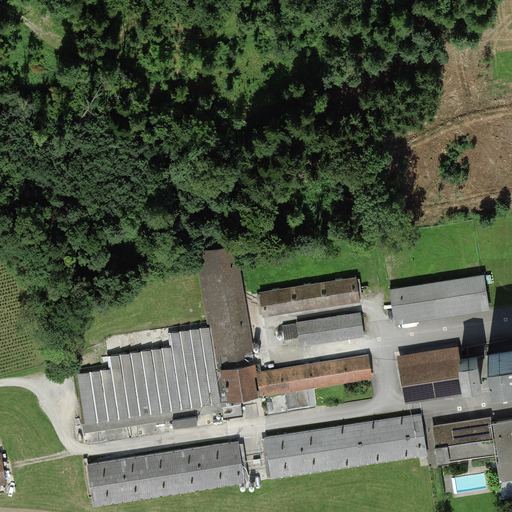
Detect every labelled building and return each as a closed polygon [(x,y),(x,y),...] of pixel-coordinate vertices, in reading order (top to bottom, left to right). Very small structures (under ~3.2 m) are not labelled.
[(108,367),(73,372),(83,433),(173,419),(174,426),(197,422),(196,415),(222,411),(223,418),(243,415),(240,396),(370,376),(367,356),(260,373),(259,364),(253,365),(234,244),(197,250),(209,326),(167,332),(169,345),(107,355),(108,367)] [(371,253),(375,276),(391,273),(387,250),(371,253)] [(407,254),(390,256),(392,270),(408,268),(407,254)] [(484,274),(391,289),(395,318),(489,303),(484,274)] [(356,278),(260,293),(264,314),(359,299),(356,278)] [(361,313),(282,327),(285,341),(299,339),(300,344),(364,333),(361,313)] [(458,348),(401,357),(407,394),(464,385),(460,360),(458,348)] [(511,351),(488,356),(492,380),(511,377),(511,351)] [(477,357),(460,360),(464,385),(480,382),(477,357)] [(421,414),(266,437),(272,476),(427,454),(421,414)] [(491,418),(433,427),(438,461),(504,451),(506,460),(497,462),(500,475),(511,473),(511,419),(492,423),(491,418)] [(239,441),(88,463),(94,503),(245,481),(239,441)]
